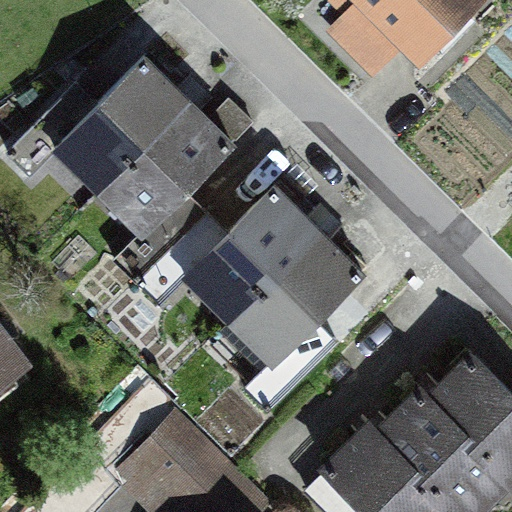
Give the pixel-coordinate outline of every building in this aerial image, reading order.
[(358,0),(331,27),(374,70),(405,39),(419,52),(471,0),(358,0)] [(64,138),(106,180),(188,97),(144,54),(97,101),(76,80),(7,150),(29,172),(64,138)] [(232,141),(188,97),(106,180),(149,221),(114,256),(137,279),(206,209),(185,188),(232,141)] [(194,267),(237,309),(319,226),(274,183),(227,230),(206,209),(137,279),(160,302),(194,267)] [(362,269),(319,226),(237,309),(229,316),(230,317),(219,328),(261,369),(244,386),(266,409),(336,338),(315,317),(362,269)] [(0,378),(22,362),(0,334),(0,378)] [(511,391),(471,350),(427,394),(501,468),(511,478),(511,391)] [(253,511),(263,502),(172,414),(180,406),(138,365),(0,506),(0,511),(87,511),(122,477),(112,461),(145,428),(152,435),(123,464),(172,511),(253,511)] [(419,386),(375,429),(450,503),(458,511),(501,468),(427,394),(419,386)] [(375,429),(367,421),(324,464),(328,468),(307,489),(330,511),(440,511),(450,503),(375,429)]
